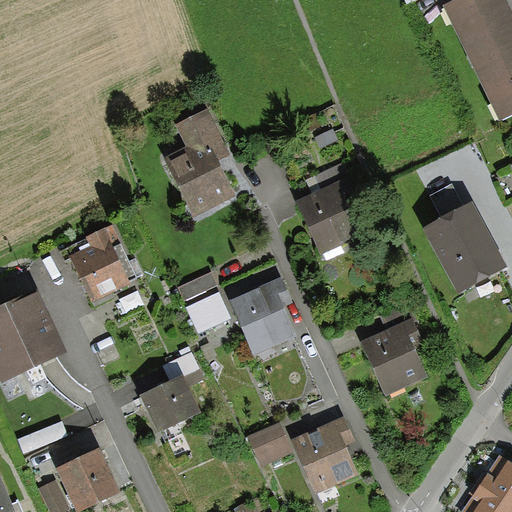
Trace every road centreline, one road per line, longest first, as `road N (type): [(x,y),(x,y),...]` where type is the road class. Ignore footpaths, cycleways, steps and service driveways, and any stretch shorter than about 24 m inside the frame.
road 1 (residential): [(259,207),(407,511)]
road 2 (residential): [(511,369),(416,511)]
road 3 (residential): [(160,511),(100,386)]
